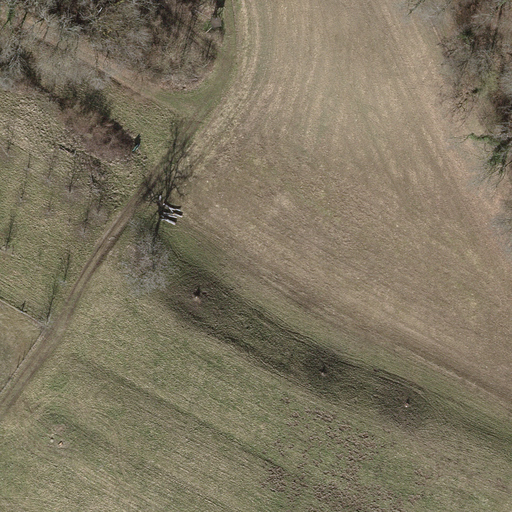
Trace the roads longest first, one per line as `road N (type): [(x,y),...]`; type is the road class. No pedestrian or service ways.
road 1 (track): [(0,388),(83,241),(197,85),(231,15),(228,0)]
road 2 (track): [(197,85),(30,0)]
road 3 (track): [(511,149),(446,0)]
